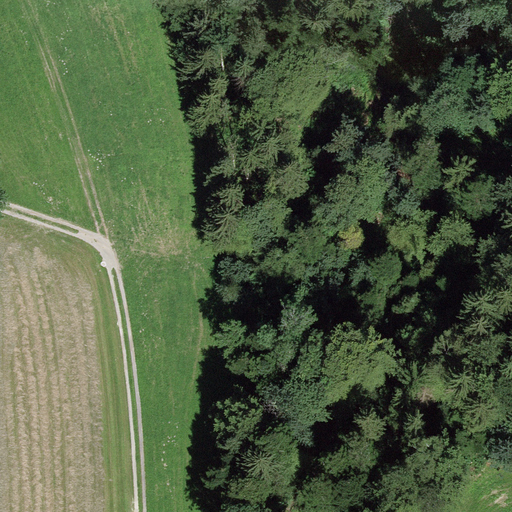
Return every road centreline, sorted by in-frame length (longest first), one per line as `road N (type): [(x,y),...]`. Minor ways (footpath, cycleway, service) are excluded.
road 1 (track): [(134,511),(123,320),(98,241),(0,207)]
road 2 (track): [(98,241),(16,0)]
